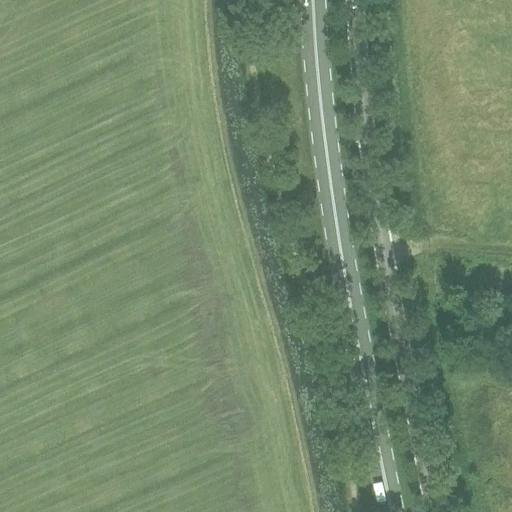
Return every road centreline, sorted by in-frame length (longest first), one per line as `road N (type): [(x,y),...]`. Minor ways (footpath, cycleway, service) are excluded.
road 1 (unclassified): [(429,511),(368,204),(348,0)]
road 2 (primary): [(387,511),(344,286),(308,0)]
